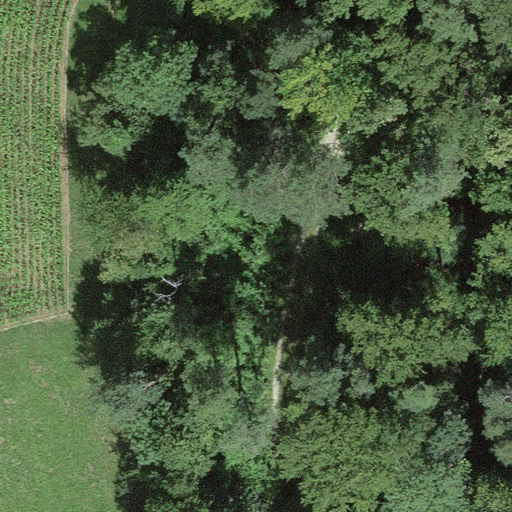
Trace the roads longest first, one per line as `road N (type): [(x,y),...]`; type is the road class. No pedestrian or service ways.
road 1 (track): [(299,511),(286,418),(289,345),(361,75),(393,0)]
road 2 (track): [(289,345),(272,0)]
